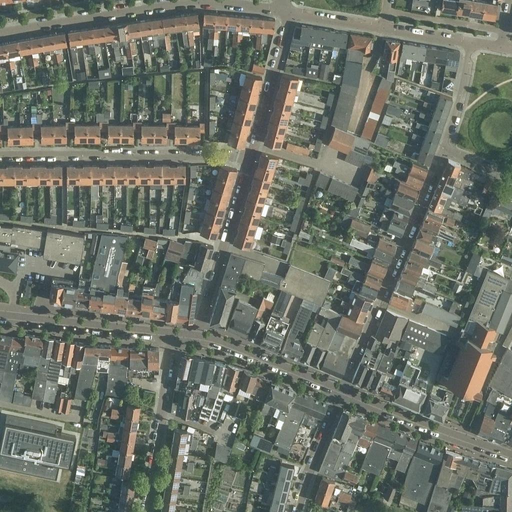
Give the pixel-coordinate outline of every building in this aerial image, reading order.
[(442,0),(441,10),(457,12),(458,0),(442,0)] [(458,0),(457,12),(469,14),(471,0),(458,0)] [(471,0),(469,14),(481,16),(484,1),(479,0),(471,0)] [(484,1),(481,16),(495,19),(497,0),(492,0),(492,2),(484,1)] [(185,15),(187,32),(192,32),(199,31),(197,13),(185,15)] [(208,28),(214,28),(215,14),(203,13),(202,25),(208,26),(208,28)] [(215,14),(214,28),(220,29),(220,26),(226,27),(228,15),(215,14)] [(189,45),(187,32),(185,15),(174,16),(176,32),(181,32),(183,46),(189,45)] [(238,30),(239,16),(228,15),(226,27),(232,27),(232,30),(238,30)] [(164,31),(169,30),(170,33),(176,32),(174,16),(162,18),(164,31)] [(250,29),(251,17),(239,16),(238,30),(244,31),(244,29),(250,29)] [(260,48),(260,43),(261,35),(263,18),(251,17),(250,29),(250,33),(256,34),(256,35),(255,48),(260,48)] [(153,46),(158,45),(157,38),(164,37),(164,34),(164,31),(162,18),(150,20),(152,39),(153,46)] [(261,35),(267,36),(267,31),(274,31),(274,19),(263,18),(261,35)] [(146,33),(147,39),(148,39),(152,39),(150,20),(138,21),(140,34),(146,33)] [(127,23),(129,42),(133,41),(135,41),(134,38),(141,37),(140,34),(138,21),(127,23)] [(118,45),(125,44),(125,42),(129,42),(127,23),(115,25),(118,45)] [(118,46),(118,45),(115,25),(103,26),(105,39),(105,43),(111,42),(112,47),(113,46),(118,46)] [(294,28),(289,48),(298,49),(299,43),(310,45),(310,40),(313,27),(301,25),(300,29),(294,28)] [(91,28),(94,43),(100,42),(99,40),(105,39),(103,26),(91,28)] [(322,42),(324,29),(313,27),(310,40),(310,45),(321,47),(322,42)] [(80,30),(82,42),(88,41),(88,47),(94,46),(94,43),(91,28),(80,30)] [(324,29),(322,42),(333,44),(335,31),(324,29)] [(68,31),(71,51),(76,51),(77,51),(77,47),(82,46),(82,42),(80,30),(68,31)] [(335,31),(333,44),(344,46),(347,33),(335,31)] [(64,32),(52,35),(56,54),(60,53),(62,53),(61,46),(66,45),(64,32)] [(369,51),(371,37),(350,33),(348,47),(359,49),(369,51)] [(56,54),(52,35),(41,37),(43,49),(43,53),(49,52),(50,55),(51,55),(51,54),(56,54)] [(32,53),(32,58),(37,57),(38,57),(37,50),(43,49),(41,37),(29,39),(32,53)] [(26,54),(32,53),(29,39),(17,41),(20,53),(25,52),(26,54)] [(394,70),(399,41),(385,39),(382,57),(389,58),(387,69),(394,70)] [(13,60),(21,59),(20,53),(17,41),(6,43),(8,57),(9,61),(13,60)] [(402,42),(399,60),(403,60),(403,61),(405,61),(406,55),(411,56),(413,44),(402,42)] [(0,56),(2,56),(2,58),(8,57),(6,43),(0,43),(0,56)] [(423,58),(425,46),(413,44),(411,56),(423,58)] [(434,60),(436,47),(425,46),(423,58),(434,60)] [(446,62),(448,49),(436,47),(434,60),(446,62)] [(448,49),(446,62),(445,68),(456,70),(459,51),(448,49)] [(361,62),(362,56),(358,55),(347,53),(346,53),(346,59),(361,62)] [(344,66),(360,69),(361,62),(346,59),(345,59),(344,66)] [(251,71),(263,74),(265,67),(253,64),(251,71)] [(132,66),(121,67),(122,74),(133,73),(132,66)] [(304,75),(305,69),(293,66),(292,73),(304,75)] [(306,66),(305,69),(304,75),(315,77),(317,68),(306,66)] [(359,76),(360,69),(344,66),(343,74),(359,76)] [(110,68),(97,69),(98,77),(110,76),(110,68)] [(84,71),(76,72),(77,79),(85,78),(84,71)] [(342,74),(334,72),(332,81),(341,82),(342,74)] [(243,85),(259,89),(262,77),(246,73),(243,85)] [(279,85),(294,89),(298,77),(282,73),(279,85)] [(357,85),(357,84),(359,76),(343,74),(341,81),(357,85)] [(380,81),(390,85),(392,80),(382,76),(380,81)] [(355,92),(357,85),(341,81),(340,88),(355,92)] [(388,90),(390,85),(380,81),(378,86),(388,90)] [(256,101),(259,89),(243,85),(240,96),(256,101)] [(291,100),(294,89),(279,85),(276,96),(291,100)] [(386,95),(388,90),(378,86),(376,91),(386,95)] [(353,100),(355,92),(340,88),(338,95),(353,100)] [(384,100),(386,95),(376,91),(375,96),(384,100)] [(447,109),(451,98),(439,94),(435,105),(447,109)] [(351,107),(353,100),(338,95),(336,103),(351,107)] [(252,112),(256,101),(240,96),(237,107),(252,112)] [(288,112),(291,100),(276,96),(273,107),(288,112)] [(382,105),(384,100),(375,96),(373,101),(382,105)] [(381,109),(382,105),(373,101),(371,106),(381,109)] [(349,115),(351,107),(336,103),(334,110),(349,115)] [(443,120),(447,109),(435,105),(431,116),(443,120)] [(379,114),(381,109),(371,106),(369,111),(379,114)] [(249,123),(252,112),(237,107),(234,119),(249,123)] [(285,123),(288,112),(273,107),(270,119),(285,123)] [(347,122),(349,115),(334,110),(332,118),(347,122)] [(377,119),(379,114),(369,111),(367,116),(377,119)] [(440,131),(443,120),(431,116),(426,114),(425,118),(424,118),(424,119),(429,121),(427,127),(440,131)] [(375,124),(377,119),(367,116),(366,120),(375,124)] [(8,126),(8,124),(8,118),(3,118),(4,124),(4,132),(7,132),(8,142),(20,141),(20,126),(8,126)] [(345,129),(347,122),(332,118),(330,123),(335,125),(341,128),(345,129)] [(246,134),(249,123),(234,119),(231,130),(246,134)] [(282,134),(285,123),(270,119),(267,130),(282,134)] [(373,129),(375,124),(366,120),(364,125),(373,129)] [(54,140),(66,140),(66,130),(70,130),(70,122),(66,122),(66,124),(53,125),(54,140)] [(70,122),(70,130),(74,130),(74,139),(87,139),(87,124),(75,124),(75,122),(70,122)] [(104,130),(104,122),(99,122),(99,124),(87,124),(87,139),(99,139),(99,130),(104,130)] [(104,122),(104,130),(108,130),(107,139),(120,140),(120,124),(109,124),(109,122),(104,122)] [(138,130),(138,122),(133,122),(133,124),(120,124),(120,140),(133,140),(133,130),(138,130)] [(138,122),(138,130),(141,130),(141,140),(153,140),(154,125),(142,125),(142,122),(138,122)] [(171,130),(171,122),(167,122),(167,125),(154,125),(153,140),(166,140),(166,130),(171,130)] [(171,122),(171,130),(174,131),(174,140),(187,140),(187,125),(175,125),(175,122),(171,122)] [(20,141),(33,141),(33,131),(37,131),(37,123),(33,123),(33,126),(20,126),(20,141)] [(37,123),(37,131),(41,131),(41,140),(54,140),(53,125),(41,125),(41,123),(37,123)] [(187,125),(187,140),(199,141),(199,131),(204,131),(204,125),(204,123),(200,123),(200,125),(187,125)] [(334,146),(341,128),(335,125),(327,143),(334,146)] [(371,134),(373,129),(364,125),(362,130),(371,134)] [(424,137),(436,141),(440,131),(427,127),(424,137)] [(340,148),(348,130),(345,129),(341,128),(334,146),(340,148)] [(243,146),(246,134),(231,130),(227,142),(243,146)] [(279,146),(282,134),(267,130),(264,142),(279,146)] [(347,151),(349,147),(355,133),(348,130),(340,148),(347,151)] [(370,139),(371,134),(362,130),(360,135),(370,139)] [(374,141),(385,146),(389,136),(378,131),(374,141)] [(365,153),(370,140),(355,133),(349,147),(354,149),(359,151),(365,153)] [(420,148),(432,152),(436,141),(424,137),(420,148)] [(307,155),(309,148),(287,141),(285,148),(307,155)] [(349,161),(354,149),(349,147),(347,151),(344,159),(349,161)] [(416,159),(428,164),(432,152),(420,148),(416,159)] [(354,163),(359,151),(354,149),(349,161),(354,163)] [(362,160),(365,153),(359,151),(354,163),(359,166),(362,160)] [(257,163),(273,168),(277,156),(261,152),(257,163)] [(365,153),(362,160),(370,163),(372,156),(365,153)] [(448,159),(444,169),(467,178),(471,170),(459,165),(460,164),(448,159)] [(394,160),(392,164),(401,168),(423,177),(427,167),(412,161),(410,166),(394,160)] [(269,179),(273,168),(257,163),(254,175),(269,179)] [(126,181),(138,181),(137,164),(126,165),(126,181)] [(138,181),(149,181),(149,164),(137,164),(138,181)] [(149,181),(161,181),(161,164),(149,164),(149,181)] [(161,181),(173,181),(173,164),(161,164),(161,181)] [(173,164),(173,181),(185,181),(185,164),(173,164)] [(217,176),(233,180),(236,169),(221,164),(217,176)] [(374,168),(367,164),(362,177),(364,177),(374,182),(376,175),(372,173),(374,168)] [(2,182),(14,182),(14,165),(2,165),(2,182)] [(14,182),(26,182),(26,165),(14,165),(14,182)] [(26,182),(38,181),(37,165),(26,165),(26,182)] [(38,181),(49,181),(49,165),(37,165),(38,181)] [(49,165),(49,181),(61,181),(61,175),(61,165),(49,165)] [(66,181),(79,181),(79,165),(66,165),(66,181)] [(79,181),(91,181),(90,165),(79,165),(79,181)] [(90,165),(91,181),(98,181),(102,181),(102,165),(90,165)] [(102,181),(114,181),(114,165),(102,165),(102,181)] [(114,181),(126,181),(126,165),(114,165),(114,181)] [(419,186),(423,177),(401,168),(399,172),(406,175),(404,180),(419,186)] [(444,169),(440,179),(452,184),(463,188),(465,189),(467,183),(471,185),(473,181),(467,178),(444,169)] [(321,185),(325,174),(319,171),(314,183),(321,185)] [(325,174),(321,185),(327,188),(331,177),(325,174)] [(266,191),(269,179),(254,175),(250,186),(266,191)] [(229,192),(233,180),(217,176),(214,187),(229,192)] [(490,189),(494,178),(488,176),(484,186),(490,189)] [(333,191),(338,179),(331,177),(327,188),(326,188),(333,191)] [(373,188),(375,182),(374,182),(364,177),(358,191),(366,194),(369,186),(373,188)] [(339,194),(344,182),(338,179),(333,191),(339,194)] [(392,190),(414,199),(419,188),(397,179),(392,190)] [(440,179),(436,188),(467,201),(468,197),(460,194),(463,188),(452,184),(440,179)] [(344,182),(339,194),(346,197),(351,185),(344,182)] [(351,185),(346,197),(352,199),(357,188),(351,185)] [(262,202),(266,191),(250,186),(247,197),(262,202)] [(226,203),(229,192),(214,187),(210,198),(226,203)] [(414,199),(392,190),(386,187),(384,192),(393,195),(388,206),(408,214),(414,199)] [(436,188),(432,198),(444,203),(443,203),(448,205),(451,200),(458,203),(465,205),(467,201),(436,188)] [(364,196),(357,193),(353,203),(360,206),(364,196)] [(507,197),(499,194),(495,205),(494,207),(492,206),(490,212),(492,213),(493,212),(497,214),(500,207),(511,212),(511,210),(511,196),(508,195),(507,197)] [(259,213),(262,202),(247,197),(244,208),(259,213)] [(222,214),(226,203),(210,198),(207,209),(222,214)] [(432,198),(428,206),(459,219),(461,214),(453,211),(442,207),(443,203),(444,203),(432,198)] [(408,214),(388,206),(386,204),(383,211),(382,211),(381,214),(403,224),(408,214)] [(490,212),(492,206),(487,204),(482,215),(488,217),(490,212)] [(255,224),(259,213),(244,208),(240,220),(255,224)] [(428,208),(424,218),(439,224),(441,218),(445,220),(445,222),(452,225),(454,219),(428,208)] [(219,225),(222,214),(207,209),(203,221),(219,225)] [(399,234),(403,224),(381,214),(379,218),(388,222),(385,229),(399,234)] [(351,217),(347,228),(365,235),(370,224),(351,217)] [(424,218),(420,227),(437,235),(451,240),(453,235),(437,229),(439,224),(424,218)] [(252,236),(255,224),(240,220),(237,231),(252,236)] [(215,237),(219,225),(203,221),(200,232),(215,237)] [(0,265),(14,268),(17,250),(9,249),(10,241),(13,226),(0,225),(0,265)] [(13,226),(10,241),(44,247),(42,256),(80,262),(84,234),(47,228),(46,230),(13,225),(13,226)] [(420,227),(411,247),(429,255),(437,235),(420,227)] [(248,247),(252,236),(237,231),(233,243),(248,247)] [(117,283),(118,273),(121,260),(128,235),(101,233),(96,254),(92,272),(91,278),(89,291),(87,305),(101,307),(103,290),(114,291),(115,283),(117,283)] [(89,252),(96,254),(99,235),(93,234),(89,252)] [(352,236),(349,242),(368,250),(366,253),(387,262),(391,253),(366,243),(352,236)] [(368,238),(366,243),(391,253),(395,243),(379,236),(376,242),(368,238)] [(145,237),(142,246),(154,249),(155,246),(156,241),(145,237)] [(165,247),(167,239),(157,238),(156,241),(155,246),(165,247)] [(187,252),(191,241),(184,240),(183,245),(181,250),(187,252)] [(177,262),(179,256),(181,250),(183,245),(169,241),(164,258),(177,262)] [(195,253),(209,257),(213,246),(201,242),(199,248),(197,247),(195,253)] [(410,249),(406,259),(422,265),(425,259),(427,259),(426,262),(439,267),(441,262),(410,249)] [(224,327),(241,272),(245,257),(230,252),(208,322),(224,327)] [(206,268),(209,257),(195,253),(194,259),(195,259),(193,265),(206,268)] [(369,264),(350,256),(348,262),(382,275),(387,264),(372,258),(369,264)] [(245,257),(241,272),(281,288),(291,293),(321,305),(331,280),(289,263),(284,277),(262,270),(264,263),(245,257)] [(406,259),(403,268),(426,278),(429,268),(422,265),(406,259)] [(121,285),(123,273),(126,261),(121,260),(118,273),(117,283),(119,283),(118,285),(117,285),(117,292),(115,291),(113,309),(119,310),(119,311),(124,312),(124,310),(125,311),(128,293),(122,292),(123,286),(121,285)] [(183,267),(177,266),(177,265),(174,274),(178,275),(183,267)] [(200,292),(203,270),(189,266),(181,281),(180,286),(175,318),(184,319),(183,320),(192,321),(196,291),(200,292)] [(342,267),(340,271),(349,275),(356,278),(377,287),(381,277),(366,271),(364,276),(342,267)] [(403,268),(399,277),(430,290),(434,292),(436,288),(427,284),(423,283),(426,278),(403,268)] [(502,330),(511,304),(511,278),(509,278),(487,269),(468,317),(476,320),(471,333),(462,329),(456,343),(460,344),(446,378),(443,376),(441,381),(474,395),(474,394),(479,396),(481,389),(478,388),(491,357),(494,358),(495,354),(490,352),(494,342),(491,341),(496,328),(502,330)] [(175,318),(180,286),(181,281),(173,276),(166,298),(166,299),(164,316),(175,318)] [(62,301),(64,279),(52,277),(49,297),(51,300),(62,301)] [(89,291),(91,278),(84,277),(83,286),(77,285),(75,303),(87,305),(89,291)] [(399,277),(394,288),(410,295),(413,288),(428,294),(430,290),(399,277)] [(373,297),(377,287),(356,278),(352,288),(373,297)] [(64,279),(62,301),(75,303),(77,285),(78,281),(64,279)] [(458,292),(462,284),(455,281),(452,289),(458,292)] [(139,312),(141,295),(133,294),(134,282),(129,282),(128,293),(125,311),(130,311),(130,313),(135,314),(135,312),(139,312)] [(161,288),(161,282),(156,282),(155,287),(154,287),(152,297),(150,314),(164,316),(166,299),(158,297),(159,287),(161,288)] [(272,311),(280,314),(282,315),(291,293),(281,288),(272,311)] [(107,308),(113,309),(115,291),(114,291),(103,290),(101,307),(102,307),(102,309),(107,309),(107,308)] [(150,314),(152,297),(146,296),(147,291),(142,290),(141,295),(139,312),(144,313),(144,315),(149,315),(149,314),(150,314)] [(410,311),(412,305),(409,304),(412,298),(393,290),(388,301),(410,311)] [(372,299),(355,292),(352,298),(343,295),(342,299),(368,310),(372,299)] [(467,306),(470,298),(464,295),(460,303),(467,306)] [(262,297),(258,307),(246,337),(257,341),(266,318),(260,316),(266,299),(262,297)] [(246,337),(258,307),(238,299),(226,328),(246,337)] [(363,320),(368,310),(342,299),(340,303),(348,307),(346,313),(363,320)] [(325,306),(334,310),(337,305),(327,301),(325,306)] [(426,314),(430,304),(425,302),(420,312),(426,314)] [(298,358),(305,342),(294,337),(297,328),(302,330),(311,309),(300,304),(281,351),(298,358)] [(432,317),(436,306),(430,304),(426,314),(432,317)] [(335,328),(341,314),(321,305),(318,312),(328,316),(324,326),(309,363),(319,367),(335,328)] [(438,319),(442,309),(436,306),(432,317),(438,319)] [(386,309),(374,336),(378,338),(387,342),(389,339),(390,335),(396,337),(399,338),(400,337),(407,318),(386,309)] [(442,309),(438,319),(443,322),(448,311),(442,309)] [(278,318),(280,314),(272,311),(259,342),(276,349),(287,321),(278,318)] [(448,311),(443,322),(449,324),(454,314),(448,311)] [(341,313),(341,314),(335,328),(345,332),(356,337),(363,322),(341,313)] [(454,314),(449,324),(455,327),(459,316),(454,314)] [(409,319),(401,338),(438,353),(446,335),(409,319)] [(309,363),(324,326),(314,321),(305,342),(298,358),(309,363)] [(329,371),(345,332),(335,328),(319,367),(329,371)] [(345,332),(329,371),(340,376),(356,337),(345,332)] [(25,334),(24,339),(21,355),(24,355),(25,351),(35,353),(33,365),(37,366),(42,337),(25,334)] [(371,334),(366,345),(374,349),(378,338),(374,336),(371,334)] [(5,370),(11,337),(0,335),(0,368),(3,369),(5,370)] [(48,371),(54,338),(43,336),(42,337),(37,366),(36,369),(31,397),(43,399),(46,382),(45,382),(48,371)] [(21,355),(24,339),(12,337),(9,353),(8,353),(5,370),(16,372),(18,361),(23,362),(24,355),(21,355)] [(53,401),(61,361),(65,340),(54,338),(48,371),(45,382),(46,382),(43,399),(53,401)] [(68,376),(69,371),(75,341),(65,340),(61,361),(65,362),(63,375),(68,376)] [(80,363),(81,363),(85,343),(75,341),(69,371),(74,372),(75,364),(80,365),(80,363)] [(73,395),(88,398),(96,368),(98,344),(85,343),(81,363),(73,395)] [(110,346),(110,345),(98,344),(96,368),(96,370),(108,371),(110,346)] [(366,345),(351,380),(359,384),(367,364),(374,349),(366,345)] [(127,385),(127,383),(128,364),(128,347),(110,346),(108,371),(107,381),(107,385),(105,393),(123,395),(123,385),(127,385)] [(511,350),(507,346),(500,361),(511,370),(511,350)] [(146,376),(146,348),(136,348),(135,347),(133,347),(132,348),(130,348),(129,364),(128,364),(127,383),(131,383),(131,376),(146,376)] [(146,348),(146,376),(153,376),(154,371),(158,371),(158,348),(146,348)] [(383,353),(368,387),(377,391),(386,371),(394,351),(390,349),(388,355),(383,353)] [(367,364),(359,384),(368,387),(383,353),(379,351),(373,366),(367,364)] [(180,416),(184,391),(192,355),(181,352),(176,372),(174,388),(180,388),(178,397),(172,396),(170,412),(180,416)] [(192,355),(184,391),(193,393),(195,394),(203,357),(192,355)] [(203,357),(195,394),(206,396),(206,394),(214,360),(203,357)] [(206,394),(215,397),(220,383),(225,362),(214,360),(206,394)] [(400,376),(391,397),(418,408),(425,390),(413,385),(420,367),(406,361),(400,376)] [(511,370),(500,361),(489,383),(498,388),(511,395),(511,370)] [(232,394),(241,368),(225,362),(220,383),(215,397),(211,410),(208,417),(215,419),(225,391),(232,394)] [(249,396),(256,375),(257,373),(241,368),(232,394),(226,412),(242,417),(249,396)] [(15,378),(16,372),(5,370),(3,369),(2,375),(15,378)] [(386,371),(377,391),(391,397),(400,376),(394,373),(393,374),(386,371)] [(1,381),(14,383),(15,378),(2,375),(1,381)] [(260,409),(261,408),(262,406),(271,379),(256,375),(249,396),(255,399),(256,396),(261,397),(257,408),(260,409)] [(266,410),(272,412),(269,420),(280,425),(294,389),(285,385),(271,379),(262,406),(261,408),(260,409),(258,415),(263,418),(266,410)] [(107,385),(107,381),(101,380),(98,392),(104,394),(105,393),(107,385)] [(0,386),(13,389),(14,383),(1,381),(0,386)] [(492,402),(498,388),(489,383),(483,398),(489,401),(492,402)] [(0,392),(12,395),(13,389),(0,386),(0,392)] [(511,412),(511,395),(498,388),(492,402),(499,406),(510,411),(511,412)] [(289,449),(302,416),(310,395),(294,389),(280,425),(273,442),(289,449)] [(142,401),(154,403),(155,392),(143,390),(142,401)] [(188,417),(193,393),(184,391),(180,416),(188,417)] [(442,417),(452,393),(446,391),(442,401),(439,399),(440,397),(430,393),(423,410),(423,409),(422,410),(442,418),(442,417)] [(0,398),(10,401),(12,395),(0,392),(0,398)] [(310,395),(302,416),(306,417),(308,413),(321,418),(327,402),(310,395)] [(63,411),(65,397),(59,396),(56,409),(63,411)] [(65,397),(63,411),(70,412),(73,398),(65,397)] [(99,414),(103,398),(97,397),(93,412),(99,414)] [(476,432),(486,436),(490,427),(499,406),(492,402),(489,401),(476,432)] [(123,414),(137,417),(139,405),(127,403),(126,409),(124,409),(123,414)] [(503,432),(500,437),(511,442),(511,413),(499,406),(490,427),(494,429),(503,432)] [(208,417),(211,410),(202,407),(197,420),(206,422),(208,417)] [(330,439),(342,444),(355,413),(343,408),(330,439)] [(351,454),(356,442),(366,418),(355,413),(342,444),(330,439),(328,445),(340,450),(351,454)] [(6,414),(0,445),(0,466),(56,478),(59,463),(70,465),(76,436),(55,432),(57,425),(6,414)] [(123,426),(136,428),(137,417),(123,414),(122,420),(124,420),(123,426)] [(372,439),(378,423),(367,418),(360,434),(356,442),(368,447),(372,439)] [(381,442),(388,426),(378,423),(372,439),(381,442)] [(134,440),(136,429),(136,428),(123,426),(119,425),(118,432),(116,432),(115,437),(119,438),(134,440)] [(383,465),(387,455),(397,430),(388,426),(381,442),(372,439),(368,447),(360,467),(379,475),(383,465)] [(498,441),(500,437),(503,432),(494,429),(490,427),(486,436),(490,438),(498,441)] [(172,440),(184,442),(186,430),(174,428),(172,440)] [(398,460),(408,434),(397,430),(387,455),(398,460)] [(254,446),(258,436),(252,434),(249,444),(254,446)] [(403,474),(408,462),(417,438),(408,434),(398,460),(394,470),(403,474)] [(259,448),(263,438),(258,436),(254,446),(259,448)] [(119,450),(132,452),(134,440),(119,438),(118,444),(120,444),(119,450)] [(263,438),(259,448),(264,450),(268,440),(263,438)] [(443,448),(419,439),(408,465),(401,492),(424,501),(438,465),(437,465),(443,448)] [(183,453),(184,442),(172,440),(170,451),(183,453)] [(268,440),(264,450),(270,452),(273,442),(268,440)] [(220,460),(224,445),(216,442),(213,458),(220,460)] [(224,445),(220,460),(226,462),(231,448),(224,445)] [(318,471),(341,480),(341,478),(345,470),(346,468),(351,454),(340,450),(328,445),(318,471)] [(445,448),(425,511),(445,511),(453,486),(460,465),(458,464),(461,454),(462,454),(445,448)] [(119,450),(117,462),(130,464),(132,452),(119,450)] [(181,465),(183,453),(170,451),(168,463),(181,465)] [(460,465),(453,486),(460,488),(465,474),(472,476),(477,484),(484,486),(486,482),(486,480),(481,479),(483,473),(475,471),(479,459),(461,454),(458,464),(460,465)] [(479,459),(475,471),(483,473),(481,479),(486,480),(486,482),(490,482),(495,464),(479,459)] [(130,464),(117,462),(115,474),(128,476),(130,464)] [(277,474),(291,478),(294,466),(280,462),(277,474)] [(179,476),(181,465),(168,463),(166,474),(179,476)] [(477,484),(474,493),(482,495),(496,493),(496,490),(511,490),(511,487),(511,469),(495,464),(490,482),(486,482),(484,486),(477,484)] [(354,483),(358,473),(346,468),(345,470),(341,478),(354,483)] [(177,488),(179,476),(166,474),(164,486),(177,488)] [(288,489),(291,478),(277,474),(275,486),(288,489)] [(318,488),(337,495),(339,491),(339,489),(332,487),(334,481),(322,476),(318,488)] [(120,490),(133,492),(135,480),(122,478),(120,490)] [(391,499),(396,487),(388,484),(383,496),(391,499)] [(175,499),(177,488),(164,486),(162,497),(175,499)] [(285,500),(288,489),(275,486),(272,497),(285,500)] [(337,499),(336,499),(337,495),(318,488),(314,499),(329,504),(331,498),(336,500),(337,499)] [(131,504),(133,492),(120,490),(119,502),(131,504)] [(496,493),(482,495),(482,505),(498,505),(498,508),(511,508),(511,490),(496,490),(496,493)] [(350,499),(351,495),(339,491),(337,495),(350,499)] [(348,503),(350,499),(337,495),(336,499),(337,499),(348,503)] [(173,511),(175,499),(162,497),(160,509),(173,511)] [(282,511),(285,500),(272,497),(269,508),(282,511)] [(129,511),(131,504),(119,502),(116,511),(129,511)] [(462,503),(461,511),(472,511),(511,511),(498,510),(498,508),(498,505),(482,505),(462,503)]
